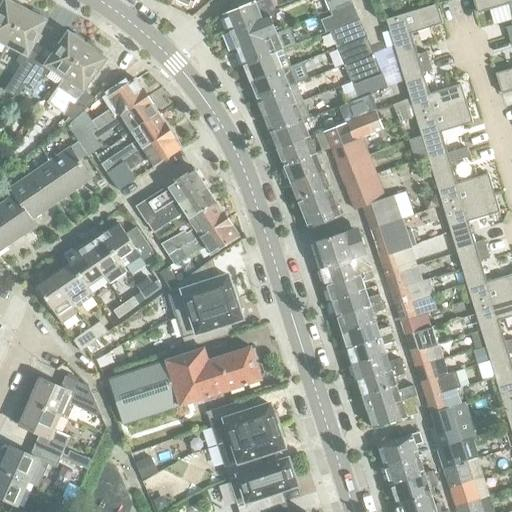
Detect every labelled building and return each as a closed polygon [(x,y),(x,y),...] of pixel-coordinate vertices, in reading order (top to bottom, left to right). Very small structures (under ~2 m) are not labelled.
[(0,41),(7,45),(26,9),(23,8),(21,3),(15,0),(8,0),(7,0),(4,0),(0,8),(0,41)] [(221,15),(228,33),(260,20),(254,3),(253,3),(252,0),(235,0),(229,6),(231,12),(221,15)] [(350,0),(324,0),(329,11),(351,2),(350,0)] [(477,0),(480,9),(509,0),(477,0)] [(351,2),(329,11),(331,17),(320,21),(325,34),(331,32),(359,21),(351,2)] [(398,34),(440,21),(435,5),(393,18),(398,34)] [(14,96),(23,81),(39,56),(30,50),(46,20),(43,19),(41,13),(33,9),(28,11),(26,9),(7,45),(21,52),(16,61),(21,64),(5,91),(14,96)] [(228,33),(235,49),(275,33),(272,24),(264,27),(260,20),(228,33)] [(359,21),(331,32),(337,47),(364,37),(359,21)] [(64,78),(87,45),(85,43),(84,38),(76,33),(71,34),(68,32),(48,61),(39,56),(23,81),(33,87),(41,74),(46,78),(51,69),(64,78)] [(282,50),(275,33),(235,49),(242,66),(274,53),(282,50)] [(364,37),(337,47),(343,62),(369,53),(364,37)] [(89,47),(87,45),(64,78),(75,86),(64,114),(73,120),(96,99),(83,91),(106,59),(103,57),(102,51),(95,46),(89,47)] [(437,55),(434,47),(425,50),(427,58),(437,55)] [(249,83),(281,70),(289,67),(285,59),(278,62),(274,53),(242,66),(249,83)] [(370,54),(343,64),(350,81),(376,71),(370,54)] [(439,63),(437,55),(428,58),(430,66),(439,63)] [(255,100),(288,87),(281,70),(249,83),(255,100)] [(511,72),(502,76),(507,93),(511,91),(511,72)] [(353,87),(358,100),(370,95),(384,90),(379,77),(353,87)] [(67,126),(77,142),(147,97),(136,79),(109,97),(114,106),(92,121),(84,111),(67,126)] [(255,100),(262,116),(294,103),(302,101),(295,84),(288,87),(255,100)] [(422,116),(464,103),(459,86),(417,99),(422,116)] [(358,100),(338,108),(345,124),(375,111),(376,111),(370,95),(358,100)] [(158,114),(147,97),(77,142),(87,157),(101,147),(97,142),(126,123),(131,131),(158,114)] [(269,133),(301,120),(308,117),(302,101),(294,103),(262,116),(269,133)] [(427,133),(469,120),(465,103),(422,116),(427,133)] [(330,150),(361,138),(382,130),(375,111),(345,124),(323,132),(330,150)] [(118,170),(130,156),(169,131),(158,114),(131,131),(136,139),(109,157),(101,163),(110,176),(118,170)] [(276,150),(308,137),(301,120),(269,133),(276,150)] [(181,148),(169,131),(130,156),(118,170),(110,176),(119,189),(134,178),(129,170),(148,157),(154,165),(181,148)] [(276,150),(282,167),(314,154),(308,137),(276,150)] [(330,150),(337,167),(368,156),(361,138),(330,150)] [(50,161),(71,192),(92,178),(70,147),(50,161)] [(472,154),(469,147),(460,149),(462,157),(472,154)] [(460,149),(451,152),(453,160),(462,157),(460,149)] [(282,167),(289,183),(321,170),(314,154),(282,167)] [(375,174),(368,156),(337,167),(345,186),(375,174)] [(50,161),(30,175),(51,206),(71,192),(50,161)] [(137,207),(148,224),(205,185),(194,169),(166,187),(167,187),(137,207)] [(289,183),(296,200),(328,187),(321,170),(289,183)] [(354,210),(363,207),(385,198),(375,174),(345,186),(354,210)] [(14,195),(31,220),(32,219),(51,206),(30,175),(9,189),(14,195)] [(447,206),(489,194),(485,177),(442,190),(447,206)] [(216,202),(205,185),(148,224),(153,231),(162,226),(172,220),(183,212),(189,220),(216,202)] [(340,216),(328,187),(296,200),(307,229),(340,216)] [(385,198),(363,207),(370,229),(402,219),(413,215),(406,192),(385,198)] [(36,226),(32,219),(31,220),(14,195),(0,204),(0,216),(16,240),(36,226)] [(452,224),(494,212),(490,195),(448,208),(452,224)] [(162,243),(169,255),(178,249),(188,245),(227,219),(216,202),(189,220),(194,229),(186,234),(184,231),(162,243)] [(0,250),(16,240),(0,216),(0,250)] [(238,235),(227,219),(188,245),(178,249),(169,255),(176,264),(205,245),(211,253),(238,235)] [(379,257),(394,251),(410,245),(415,244),(410,229),(405,231),(402,219),(370,229),(379,257)] [(99,230),(98,230),(123,266),(139,255),(142,259),(153,251),(135,225),(125,232),(118,222),(101,233),(99,230)] [(312,242),(320,269),(366,254),(358,228),(312,242)] [(81,242),(103,275),(109,283),(126,272),(122,266),(123,266),(98,230),(81,242)] [(491,244),(489,237),(480,240),(482,248),(491,245),(491,244)] [(81,242),(63,254),(92,295),(93,294),(87,286),(103,275),(81,242)] [(379,257),(385,276),(416,265),(410,245),(394,251),(379,257)] [(493,253),(491,245),(482,248),(484,256),(493,253)] [(52,274),(75,306),(92,295),(63,254),(63,255),(68,262),(52,274)] [(320,269),(326,285),(370,270),(369,265),(366,265),(363,257),(366,256),(366,254),(320,269)] [(238,295),(234,283),(230,284),(227,275),(206,281),(201,265),(168,289),(169,293),(167,294),(174,316),(238,295)] [(385,276),(390,291),(429,279),(429,278),(421,281),(416,265),(385,276)] [(177,283),(167,268),(159,273),(168,289),(177,283)] [(373,278),(370,270),(326,285),(331,301),(364,290),(361,281),(373,278)] [(477,300),(511,289),(511,271),(472,283),(477,300)] [(35,285),(35,286),(33,288),(38,296),(41,294),(58,318),(75,306),(52,274),(35,285)] [(390,291),(394,306),(434,294),(429,279),(390,291)] [(158,280),(141,292),(145,299),(160,289),(161,285),(158,280)] [(331,301),(336,317),(380,302),(378,294),(367,298),(364,290),(331,301)] [(484,319),(511,310),(511,292),(479,302),(484,319)] [(394,306),(399,321),(437,310),(432,296),(434,295),(434,294),(394,306)] [(238,295),(174,316),(184,348),(215,338),(212,328),(241,318),(238,309),(242,308),(238,295)] [(133,297),(123,304),(128,312),(138,305),(133,297)] [(341,333),(374,322),(371,313),(383,309),(380,302),(336,317),(341,333)] [(123,304),(113,311),(118,319),(128,312),(123,304)] [(399,321),(404,336),(441,323),(437,310),(399,321)] [(89,327),(97,338),(107,332),(99,320),(89,327)] [(341,333),(346,348),(390,334),(388,326),(377,330),(374,322),(341,333)] [(441,324),(441,323),(404,336),(409,352),(452,337),(447,322),(441,324)] [(97,338),(89,327),(72,339),(80,350),(97,338)] [(351,364),(384,353),(381,345),(393,341),(390,334),(346,348),(351,364)] [(409,352),(414,367),(442,359),(438,346),(454,341),(452,337),(409,352)] [(108,379),(123,424),(261,380),(250,346),(208,360),(203,347),(108,379)] [(110,352),(96,360),(100,367),(113,363),(110,352)] [(351,364),(356,380),(401,365),(399,359),(387,362),(384,353),(351,364)] [(447,373),(442,359),(414,367),(419,382),(447,373)] [(361,396),(395,385),(392,377),(403,373),(401,365),(356,380),(361,396)] [(419,382),(424,397),(459,385),(455,371),(447,374),(447,373),(419,382)] [(40,377),(29,402),(58,415),(64,401),(97,416),(100,414),(88,386),(69,377),(64,388),(40,377)] [(361,396),(367,412),(416,396),(413,385),(396,391),(395,385),(361,396)] [(460,387),(459,385),(424,397),(429,413),(460,403),(456,389),(460,387)] [(420,406),(416,396),(367,412),(372,428),(405,417),(417,413),(415,407),(420,406)] [(53,428),(58,415),(29,402),(19,425),(43,436),(38,447),(61,457),(70,436),(53,428)] [(210,424),(217,445),(280,424),(276,412),(273,413),(270,404),(235,415),(231,403),(206,412),(210,423),(210,424)] [(429,429),(436,449),(460,442),(449,408),(461,404),(460,403),(429,413),(433,428),(429,429)] [(280,424),(217,445),(224,467),(228,478),(253,470),(250,459),(284,447),(281,438),(285,437),(280,424)] [(377,445),(383,465),(416,455),(413,445),(422,443),(419,432),(377,445)] [(466,461),(460,442),(436,449),(442,469),(466,461)] [(10,445),(0,467),(0,469),(28,482),(38,486),(48,462),(10,445)] [(423,475),(416,455),(383,465),(389,485),(423,475)] [(154,456),(139,462),(145,477),(160,471),(154,456)] [(287,459),(253,470),(228,478),(228,479),(236,505),(237,505),(239,511),(264,511),(270,509),(266,495),(296,485),(292,473),(296,472),(292,461),(289,462),(287,459)] [(442,469),(448,488),(472,481),(466,461),(442,469)] [(28,482),(0,469),(0,497),(17,505),(28,482)] [(389,485),(396,504),(429,494),(427,489),(438,486),(433,471),(423,475),(389,485)] [(454,508),(478,500),(472,481),(448,488),(454,508)] [(396,504),(398,511),(434,511),(429,494),(396,504)] [(155,500),(160,510),(171,506),(167,498),(163,496),(155,500)] [(58,510),(63,511),(69,511),(73,503),(63,499),(58,510)] [(454,508),(455,511),(481,511),(478,500),(454,508)]
